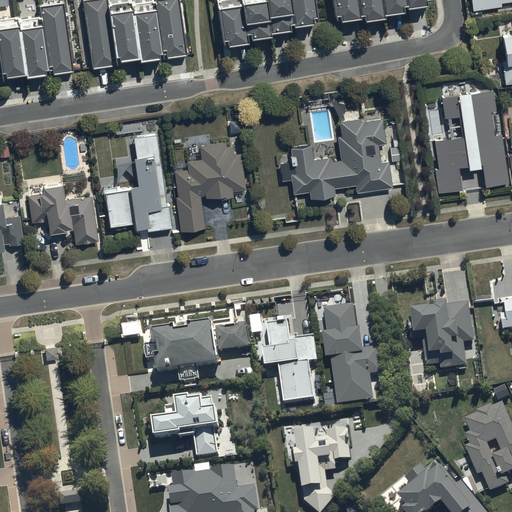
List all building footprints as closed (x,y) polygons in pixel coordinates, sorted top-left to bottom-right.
[(0,78),(0,79),(0,77),(0,71),(27,68),(27,71),(47,68),(47,64),(53,63),(54,71),(74,69),(64,0),(58,0),(41,2),(42,14),(20,17),(20,14),(0,16),(0,78)] [(108,0),(83,0),(93,66),(114,63),(114,57),(119,57),(118,51),(120,50),(121,55),(141,52),(141,54),(160,52),(160,48),(166,47),(167,53),(186,51),(179,0),(134,0),(133,0),(132,0),(113,0),(109,1),(108,0)] [(317,13),(314,0),(217,0),(222,36),(227,35),(228,42),(248,39),(247,30),(250,29),(251,35),(271,33),(270,29),(290,26),(289,20),(293,20),(293,23),(313,20),(313,13),(317,13)] [(332,0),(334,13),(340,12),(340,18),(360,15),(359,12),(364,12),(364,17),(384,14),(383,11),(403,8),(402,3),(406,2),(407,5),(425,3),(424,0),(332,0)] [(511,0),(471,0),(472,8),(468,9),(469,16),(481,14),(481,7),(502,5),(501,0),(503,0),(511,0)] [(511,30),(503,32),(506,59),(502,59),(505,81),(511,80),(511,30)] [(434,167),(438,190),(461,186),(457,165),(467,164),(467,166),(481,164),(484,183),(508,180),(501,131),(494,132),(490,109),(496,108),(493,88),(469,91),(469,89),(457,91),(457,93),(441,96),(444,116),(448,115),(451,136),(433,138),(437,166),(434,167)] [(290,160),(280,161),(283,178),(291,177),(293,192),(309,189),(310,196),(335,192),(334,186),(355,182),(356,191),(392,185),(388,159),(381,160),(378,142),(386,141),(382,117),(365,119),(365,115),(339,119),(341,133),(337,133),(341,158),(329,160),(328,155),(312,157),(310,143),(290,146),(291,153),(289,153),(290,160)] [(130,186),(105,190),(107,206),(108,206),(111,223),(135,220),(136,224),(145,223),(146,228),(172,224),(169,202),(167,202),(157,131),(134,134),(136,154),(134,154),(138,181),(130,182),(130,186)] [(178,195),(175,195),(180,229),(204,225),(200,193),(205,193),(206,195),(218,193),(218,195),(234,193),(233,189),(246,187),(241,151),(234,152),(232,143),(226,144),(225,139),(198,143),(200,156),(186,158),(187,167),(174,169),(178,195)] [(8,143),(0,144),(0,156),(9,156),(8,143)] [(63,180),(44,183),(45,188),(40,189),(41,192),(28,193),(31,221),(50,219),(51,229),(67,227),(67,225),(73,224),(76,242),(98,239),(94,213),(96,213),(95,207),(94,207),(92,194),(65,198),(63,180)] [(0,245),(6,245),(6,243),(24,241),(20,213),(6,215),(4,199),(0,199),(0,245)] [(511,300),(505,301),(506,315),(502,315),(504,330),(511,328),(511,300)] [(414,318),(409,319),(412,340),(424,338),(428,366),(441,364),(442,370),(461,367),(461,370),(466,369),(466,367),(469,366),(465,343),(475,342),(469,303),(447,305),(446,301),(434,302),(435,307),(430,307),(430,305),(413,306),(414,318)] [(329,333),(324,333),(327,358),(332,358),(339,404),(375,398),(371,375),(383,374),(379,348),(364,350),(361,327),(357,328),(353,304),(325,309),(329,333)] [(270,348),(264,348),(266,367),(280,365),(284,403),(315,399),(311,362),(318,361),(315,336),(296,338),(295,336),(290,337),(288,322),(286,322),(286,319),(279,319),(280,323),(267,324),(270,348)] [(177,327),(152,331),(155,344),(145,346),(147,360),(157,359),(159,369),(156,369),(156,373),(179,369),(181,383),(200,380),(198,367),(222,363),(221,358),(219,359),(218,352),(252,346),(249,325),(246,326),(245,324),(215,329),(214,322),(190,325),(191,330),(177,332),(177,327)] [(56,344),(44,346),(46,358),(58,357),(56,344)] [(167,418),(154,419),(156,438),(180,435),(180,439),(194,437),(197,457),(219,455),(216,427),(220,427),(218,408),(215,408),(214,398),(204,399),(203,395),(176,398),(176,406),(166,407),(167,418)] [(483,473),(491,491),(510,483),(507,476),(511,473),(511,421),(504,403),(494,407),(492,405),(477,411),(478,414),(467,419),(472,431),(466,434),(470,444),(466,446),(479,475),(483,473)] [(299,451),(296,451),(297,465),(301,465),(306,502),(317,511),(324,511),(337,497),(329,489),(326,472),(336,471),(336,465),(342,464),(342,461),(352,459),(350,447),(351,447),(349,429),(328,432),(328,437),(317,439),(316,430),(296,433),(299,451)] [(431,476),(422,465),(406,479),(404,477),(380,497),(392,511),(405,511),(406,511),(433,511),(442,504),(449,511),(469,511),(480,503),(462,482),(458,485),(442,467),(431,476)] [(172,506),(171,506),(171,511),(256,511),(261,511),(258,486),(238,489),(235,467),(211,469),(212,472),(196,474),(196,472),(173,475),(174,487),(170,488),(172,506)] [(83,490),(59,493),(61,506),(85,502),(83,490)]
